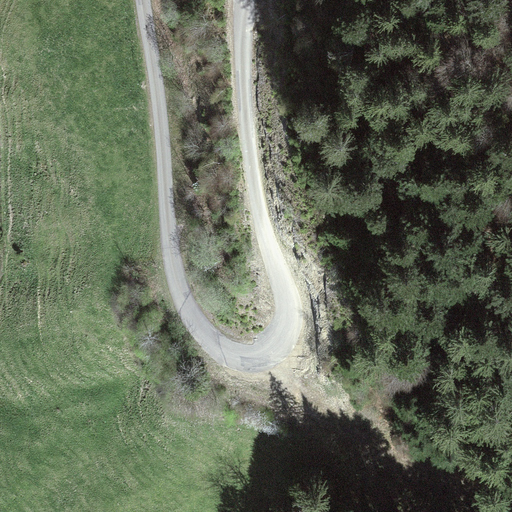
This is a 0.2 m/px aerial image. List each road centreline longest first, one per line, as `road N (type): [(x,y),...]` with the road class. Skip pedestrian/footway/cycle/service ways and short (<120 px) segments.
road 1 (track): [(243,0),(255,189),(289,315),(279,342),(249,357),(210,339),(179,289),(143,0)]
road 2 (track): [(260,356),(392,453),(492,511)]
road 3 (track): [(74,0),(120,90),(164,140)]
